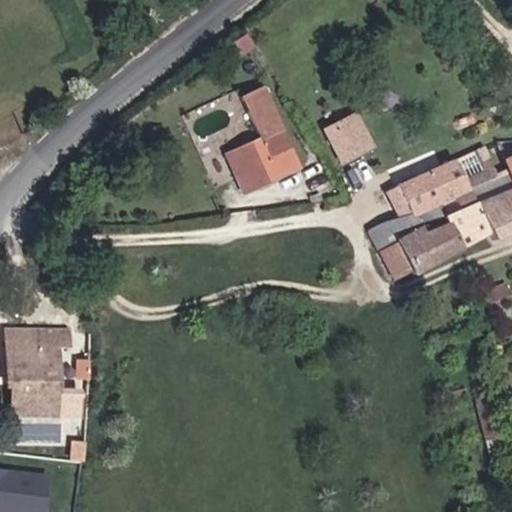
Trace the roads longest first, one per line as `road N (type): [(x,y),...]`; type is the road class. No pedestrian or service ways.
road 1 (unknown): [(0,263),(331,209),(357,217),(382,279),(410,291),(434,283)]
road 2 (tertiary): [(233,0),(56,141),(0,205)]
